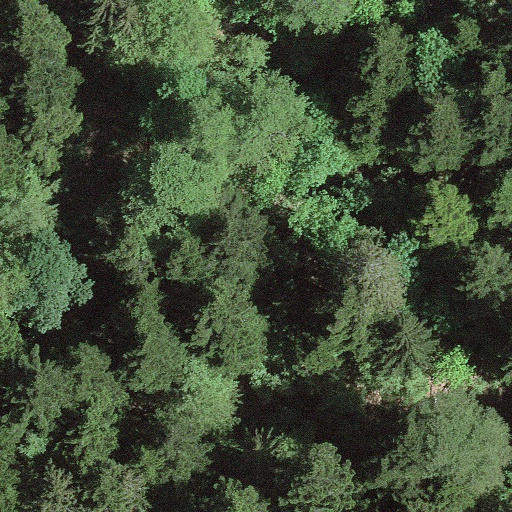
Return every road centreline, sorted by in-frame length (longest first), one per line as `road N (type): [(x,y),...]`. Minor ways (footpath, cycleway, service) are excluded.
road 1 (track): [(0,257),(311,80),(494,0)]
road 2 (track): [(469,511),(511,385)]
